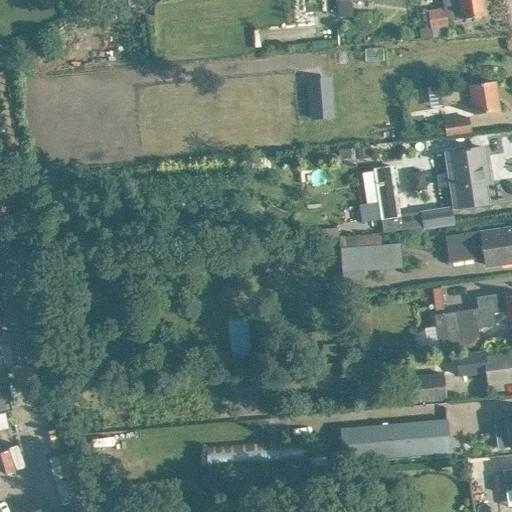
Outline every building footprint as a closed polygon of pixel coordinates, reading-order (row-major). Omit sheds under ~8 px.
[(350,0),(337,0),(337,1),(336,1),(338,18),(352,17),(351,2),(350,0)] [(421,39),(449,35),(447,22),(484,16),(481,0),(442,0),(444,9),(428,12),(430,27),(420,28),(421,39)] [(330,78),(307,80),(310,119),(334,117),(330,78)] [(471,101),(473,115),(499,111),(494,82),(440,90),(442,106),(471,101)] [(444,121),(446,137),(470,133),(467,118),(444,121)] [(367,147),(356,148),(357,161),(368,160),(367,147)] [(353,148),(337,150),(338,161),(354,159),(353,148)] [(470,148),(466,149),(466,150),(443,154),(452,208),(488,203),(485,184),(490,184),(484,148),(471,150),(470,148)] [(374,172),(362,174),(366,205),(378,203),(381,219),(383,233),(400,230),(422,227),(422,228),(450,224),(454,224),(451,207),(447,208),(420,212),(400,215),(392,165),(373,168),(374,172)] [(268,209),(262,222),(281,231),(288,214),(269,205),(268,209)] [(484,256),(485,267),(511,262),(511,228),(447,238),(450,261),(484,256)] [(280,232),(263,234),(263,243),(281,241),(281,243),(289,243),(288,233),(280,234),(280,232)] [(380,234),(337,238),(338,249),(342,289),(365,286),(364,271),(401,268),(399,243),(381,245),(380,234)] [(440,288),(432,289),(433,300),(441,299),(440,288)] [(476,298),(478,308),(471,309),(471,310),(435,316),(440,351),(480,345),(477,329),(496,326),(494,314),(507,312),(510,328),(511,327),(511,296),(505,297),(505,293),(476,298)] [(369,320),(351,323),(353,336),(372,333),(369,320)] [(485,352),(456,356),(459,377),(485,373),(487,385),(511,381),(511,353),(485,357),(485,352)] [(348,361),(336,362),(336,363),(336,372),(337,378),(350,377),(348,361)] [(409,376),(411,402),(446,399),(443,373),(409,376)] [(511,416),(501,418),(493,419),(495,434),(508,431),(510,448),(511,447),(511,416)] [(361,427),(361,428),(338,431),(339,443),(336,443),(338,461),(364,459),(450,452),(447,420),(361,427)] [(305,469),(304,460),(303,438),(206,445),(207,467),(208,475),(305,469)] [(496,492),(505,491),(508,507),(511,506),(511,468),(502,470),(503,474),(493,476),(496,492)]
